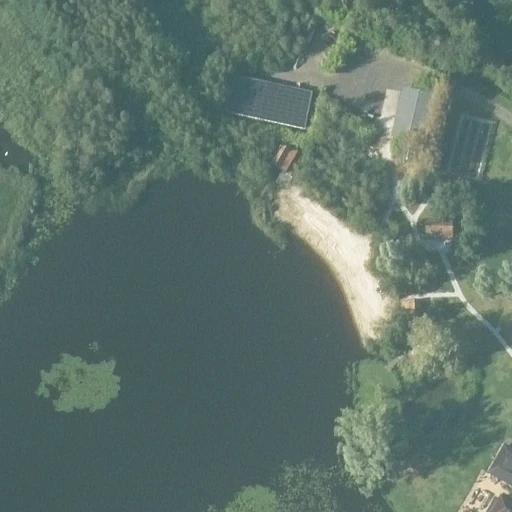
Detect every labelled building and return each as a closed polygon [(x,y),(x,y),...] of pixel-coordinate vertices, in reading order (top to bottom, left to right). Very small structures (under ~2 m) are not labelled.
[(473,46),(482,55),(493,43),(484,34),(473,46)] [(366,88),(378,104),(397,89),(385,74),(366,88)] [(432,101),(398,94),(387,143),(421,150),(432,101)] [(285,175),(296,155),(281,146),(269,166),(285,175)] [(423,222),(423,242),(450,242),(449,222),(423,222)] [(417,304),(405,305),(406,327),(418,327),(417,304)] [(511,489),(511,457),(498,453),(489,481),(511,489)] [(511,511),(511,504),(503,499),(499,505),(496,503),(491,511),(511,511)]
